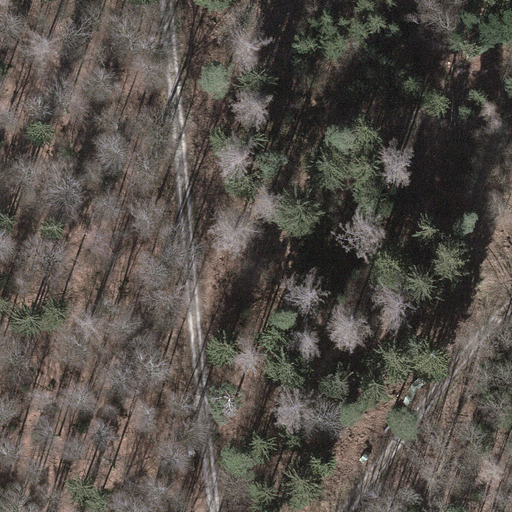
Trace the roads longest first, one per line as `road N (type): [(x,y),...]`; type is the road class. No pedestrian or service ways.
road 1 (track): [(228,511),(160,0)]
road 2 (track): [(348,511),(511,313)]
